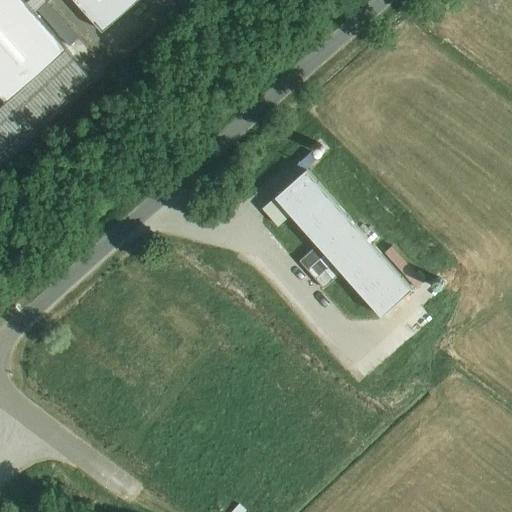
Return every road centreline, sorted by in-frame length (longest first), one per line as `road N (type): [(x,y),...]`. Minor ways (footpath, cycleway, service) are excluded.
road 1 (unclassified): [(0,342),(383,0)]
road 2 (unclassified): [(128,486),(0,389)]
